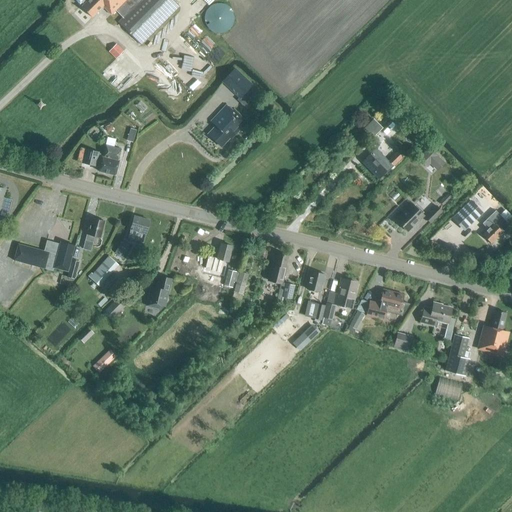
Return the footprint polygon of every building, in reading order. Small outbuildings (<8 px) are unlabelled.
[(87,0),(81,7),(91,18),(102,7),(111,15),(115,11),(123,18),(118,23),(140,45),(179,7),(171,0),(87,0)] [(218,33),(219,34),(221,33),(224,33),(225,32),(226,31),(228,30),(230,29),(231,27),(232,26),(232,25),(233,24),(233,22),(233,20),(233,19),(233,17),(233,15),(232,13),(232,11),(231,10),(230,9),(229,8),(228,7),(226,6),(225,5),(222,4),(221,4),(219,4),(217,4),(216,4),(215,4),(213,5),(212,6),(210,7),(209,8),(208,8),(207,10),(206,11),(206,12),(205,13),(205,15),(204,16),(204,18),(204,20),(204,21),(205,22),(205,23),(205,25),(206,26),(207,27),(207,28),(208,29),(209,30),(210,31),(211,31),(213,32),(215,33),(217,33),(218,33)] [(115,59),(123,51),(116,44),(108,52),(115,59)] [(102,70),(98,65),(94,69),(98,74),(102,70)] [(239,99),(252,85),(234,68),(221,82),(239,99)] [(228,106),(227,107),(225,105),(210,121),(214,126),(206,135),(221,148),(229,139),(230,141),(247,123),(233,109),(232,110),(228,106)] [(401,128),(408,122),(400,114),(394,121),(401,128)] [(381,130),(372,121),(363,131),(372,140),(381,130)] [(132,143),(136,131),(130,129),(126,141),(132,143)] [(118,161),(121,150),(113,148),(115,140),(107,138),(105,146),(102,157),(118,161)] [(419,160),(436,173),(446,160),(429,147),(419,160)] [(102,157),(100,157),(101,154),(98,154),(98,152),(85,149),(81,165),(95,169),(96,166),(99,166),(98,172),(115,176),(119,161),(118,161),(102,157)] [(386,173),(402,158),(397,153),(381,167),(375,161),(376,160),(370,154),(362,162),(378,179),(385,172),(386,173)] [(11,200),(2,198),(4,189),(0,188),(0,210),(8,213),(11,200)] [(477,204),(488,216),(495,209),(484,198),(477,204)] [(482,213),(471,201),(453,218),(464,229),(482,213)] [(407,232),(423,216),(411,205),(396,220),(407,232)] [(430,223),(441,212),(436,206),(424,218),(430,223)] [(500,216),(493,223),(494,224),(482,235),(490,244),(508,227),(506,226),(508,224),(500,216)] [(145,234),(149,221),(134,217),(131,226),(130,230),(127,239),(133,241),(136,232),(145,234)] [(103,222),(92,219),(89,228),(88,228),(82,249),(90,251),(94,237),(99,238),(103,222)] [(67,272),(70,260),(74,246),(60,243),(59,245),(46,241),(43,251),(17,244),(13,261),(53,271),(53,268),(67,272)] [(227,262),(231,247),(221,244),(217,259),(208,257),(205,269),(215,271),(216,267),(221,268),(223,261),(227,262)] [(120,260),(126,252),(120,248),(118,251),(117,249),(113,256),(120,260)] [(285,269),(288,256),(277,254),(274,264),(271,263),(267,280),(282,284),(286,269),(285,269)] [(99,286),(117,265),(109,258),(91,279),(99,286)] [(70,260),(67,272),(68,272),(66,277),(74,279),(79,262),(70,260)] [(231,288),(235,272),(227,270),(223,286),(231,288)] [(245,288),(244,287),(248,275),(239,272),(233,292),(235,293),(233,297),(240,299),(241,295),(242,295),(245,288)] [(320,293),(324,275),(310,272),(306,289),(320,293)] [(164,307),(171,280),(159,277),(156,288),(150,286),(145,306),(158,309),(159,306),(164,307)] [(351,309),(353,300),(352,300),(356,283),(341,279),(335,305),(351,309)] [(291,300),(294,286),(284,284),(281,298),(291,300)] [(402,302),(404,295),(382,289),(379,303),(369,301),(365,316),(384,320),(386,313),(402,317),(409,304),(402,302)] [(101,302),(108,295),(103,291),(96,298),(101,302)] [(130,301),(122,292),(103,312),(111,320),(124,307),(130,301)] [(447,324),(451,309),(441,306),(441,305),(433,303),(431,312),(423,310),(420,323),(433,327),(435,321),(447,324)] [(313,319),(320,321),(324,306),(317,304),(313,319)] [(331,319),(334,306),(326,304),(323,317),(331,319)] [(262,315),(268,318),(272,311),(266,308),(262,315)] [(357,311),(349,326),(356,330),(364,315),(357,311)] [(501,331),(506,314),(495,311),(490,328),(484,326),(478,349),(501,355),(507,332),(501,331)] [(312,327),(295,343),(301,350),(318,333),(312,327)] [(407,352),(411,337),(396,333),(392,348),(407,352)] [(455,335),(445,371),(464,377),(469,360),(463,359),(468,338),(455,335)] [(105,367),(116,356),(112,352),(100,363),(105,367)]
